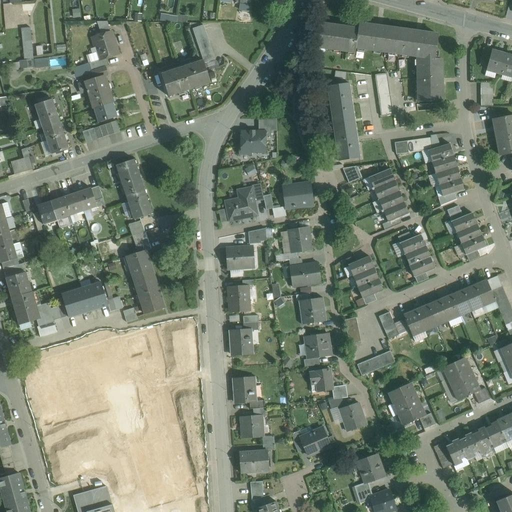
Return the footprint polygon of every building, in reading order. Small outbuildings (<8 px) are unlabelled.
[(109,28),(107,20),(96,22),(98,30),(109,28)] [(357,48),(359,29),(319,23),(315,47),(356,53),(357,48)] [(399,30),(359,24),(359,29),(357,48),(396,54),(399,30)] [(215,59),(204,25),(193,29),(203,60),(204,63),(215,59)] [(48,57),(34,58),(31,26),(22,27),(25,60),(16,61),(17,68),(49,65),(48,57)] [(438,35),(399,30),(396,54),(418,57),(435,59),(438,35)] [(111,32),(98,36),(99,38),(97,41),(95,41),(97,47),(96,50),(97,53),(99,54),(101,60),(107,58),(118,55),(111,32)] [(483,48),(480,60),(486,62),(489,50),(483,48)] [(505,54),(492,51),(486,70),(499,74),(505,54)] [(511,56),(505,54),(499,74),(511,77),(511,56)] [(441,60),(435,59),(418,57),(418,102),(442,102),(441,60)] [(101,60),(89,63),(92,71),(105,67),(109,66),(107,58),(101,60)] [(203,60),(162,74),(169,97),(179,93),(180,96),(185,94),(185,92),(195,88),(196,90),(202,88),(201,86),(211,83),(204,63),(203,60)] [(105,67),(92,71),(94,79),(105,76),(108,75),(105,67)] [(376,74),(381,115),(393,113),(388,72),(376,74)] [(94,79),(86,82),(79,84),(81,93),(89,91),(90,95),(109,89),(105,76),(94,79)] [(349,83),(328,86),(333,124),(355,120),(349,83)] [(109,89),(90,95),(94,109),(113,103),(109,89)] [(35,105),(39,117),(56,111),(52,99),(35,105)] [(113,103),(94,109),(98,123),(118,117),(113,103)] [(39,117),(43,128),(60,122),(56,111),(39,117)] [(511,116),(493,120),(495,132),(511,129),(511,116)] [(277,119),(259,119),(259,131),(266,131),(266,136),(271,136),(271,131),(277,131),(277,119)] [(355,120),(333,124),(339,161),(361,158),(355,120)] [(120,132),(116,121),(111,123),(115,134),(120,132)] [(60,122),(43,128),(47,141),(64,135),(60,122)] [(115,134),(111,123),(105,124),(109,135),(115,134)] [(105,124),(100,126),(103,137),(109,135),(105,124)] [(103,137),(100,126),(94,128),(98,139),(103,137)] [(94,128),(88,130),(92,141),(98,139),(94,128)] [(511,129),(495,132),(497,144),(511,141),(511,129)] [(92,141),(88,130),(83,132),(86,143),(92,141)] [(266,136),(266,131),(259,131),(241,131),(241,147),(239,147),(239,155),(252,155),(252,153),(266,153),(266,136)] [(64,135),(47,141),(52,154),(69,149),(64,135)] [(407,141),(395,143),(396,155),(408,153),(407,141)] [(511,141),(497,144),(499,155),(511,152),(511,141)] [(432,149),(429,150),(432,162),(453,155),(450,144),(432,149)] [(453,155),(432,162),(436,173),(457,167),(453,155)] [(22,159),(17,161),(20,173),(26,171),(22,159)] [(134,159),(116,166),(128,202),(147,196),(134,159)] [(17,161),(11,162),(14,175),(20,173),(17,161)] [(249,176),(257,172),(253,164),(245,168),(249,176)] [(357,166),(343,168),(346,177),(359,172),(357,166)] [(457,167),(436,173),(439,185),(460,178),(457,167)] [(390,169),(369,177),(374,188),(370,189),(371,190),(395,180),(390,169)] [(362,177),(359,172),(346,177),(349,183),(362,177)] [(460,178),(439,185),(443,196),(443,197),(454,193),(464,190),(460,178)] [(395,180),(371,190),(371,191),(374,190),(379,200),(400,191),(395,180)] [(309,185),(286,188),(288,207),(293,206),(293,207),(296,207),(296,206),(311,204),(309,185)] [(103,198),(99,186),(91,188),(95,201),(103,198)] [(261,186),(252,188),(255,202),(264,200),(263,196),(261,186)] [(91,188),(77,193),(84,212),(97,207),(95,201),(91,188)] [(242,199),(236,200),(226,202),(230,221),(257,215),(255,202),(252,188),(240,190),(242,199)] [(400,191),(379,200),(378,200),(383,210),(379,211),(380,212),(404,202),(400,191)] [(77,193),(64,197),(71,216),(84,212),(77,193)] [(454,193),(443,197),(443,196),(438,198),(441,205),(456,199),(454,193)] [(271,195),(263,196),(264,200),(266,210),(273,208),(271,195)] [(147,196),(128,202),(134,220),(152,214),(147,196)] [(64,197),(51,202),(57,220),(71,216),(64,197)] [(28,199),(22,201),(26,212),(32,210),(28,199)] [(51,202),(37,206),(39,212),(43,225),(57,220),(51,202)] [(404,202),(380,212),(380,213),(384,212),(388,222),(399,218),(409,213),(404,202)] [(458,206),(447,210),(449,215),(460,211),(458,206)] [(460,211),(449,215),(452,221),(463,217),(460,211)] [(39,212),(33,214),(37,227),(43,225),(39,212)] [(452,221),(457,233),(477,224),(472,213),(463,217),(452,221)] [(6,218),(0,219),(0,234),(10,232),(6,218)] [(399,218),(388,222),(382,224),(385,230),(401,223),(399,218)] [(141,221),(129,225),(133,237),(145,233),(141,221)] [(477,224),(457,233),(461,244),(482,235),(477,224)] [(309,227),(288,230),(288,231),(281,232),(284,254),(298,252),(312,250),(309,227)] [(266,228),(248,232),(249,238),(249,244),(261,243),(261,242),(267,240),(266,228)] [(10,232),(0,234),(0,248),(13,245),(13,244),(10,232)] [(409,232),(398,237),(400,243),(411,238),(409,232)] [(145,233),(133,237),(138,253),(146,251),(151,250),(145,233)] [(400,243),(405,254),(425,246),(421,234),(411,238),(400,243)] [(482,235),(461,244),(466,255),(467,255),(478,251),(486,247),(482,235)] [(13,245),(0,248),(0,258),(1,263),(2,263),(13,260),(17,259),(16,253),(22,251),(20,243),(13,244),(13,245)] [(425,246),(405,254),(410,266),(430,257),(425,246)] [(251,247),(228,248),(230,269),(253,267),(251,247)] [(138,253),(126,257),(133,276),(152,270),(146,251),(138,253)] [(478,251),(467,255),(469,261),(480,257),(478,251)] [(298,252),(284,254),(285,260),(289,260),(299,258),(298,252)] [(369,256),(349,265),(353,276),(374,268),(369,256)] [(430,257),(410,266),(415,277),(426,273),(435,269),(430,257)] [(299,258),(289,260),(290,267),(302,265),(301,258),(299,258)] [(13,260),(2,263),(3,269),(14,266),(13,260)] [(302,265),(290,267),(293,287),(320,283),(317,263),(302,265)] [(14,266),(3,269),(5,276),(16,272),(15,266),(14,266)] [(374,268),(353,276),(358,287),(378,279),(374,268)] [(152,270),(133,276),(145,314),(164,308),(152,270)] [(27,272),(6,278),(11,298),(33,292),(27,272)] [(426,273),(415,277),(417,283),(428,279),(426,273)] [(498,276),(487,280),(489,286),(500,281),(498,276)] [(378,279),(358,287),(363,299),(383,290),(378,279)] [(489,286),(487,280),(475,285),(483,306),(495,301),(494,297),(492,291),(489,286)] [(101,281),(62,294),(65,304),(69,316),(70,318),(109,306),(107,300),(101,281)] [(500,281),(489,286),(492,291),(502,287),(500,281)] [(483,306),(475,285),(463,290),(471,311),(483,306)] [(243,286),(228,287),(229,312),(250,311),(248,286),(243,286)] [(502,287),(492,291),(494,297),(505,292),(502,287)] [(463,290),(451,295),(460,316),(471,311),(463,290)] [(33,292),(11,298),(19,325),(39,319),(41,326),(54,322),(54,320),(51,308),(49,303),(37,306),(33,292)] [(505,292),(494,297),(495,301),(496,303),(507,298),(505,292)] [(460,316),(451,295),(440,300),(448,321),(460,316)] [(274,299),(278,306),(284,302),(280,296),(274,299)] [(310,299),(298,301),(298,302),(301,301),(305,324),(302,324),(302,325),(326,321),(326,320),(325,321),(322,299),(323,299),(322,298),(310,299)] [(507,298),(496,303),(498,308),(509,304),(507,298)] [(113,299),(107,300),(109,306),(111,312),(117,310),(113,299)] [(440,300),(428,305),(436,326),(448,321),(440,300)] [(65,304),(58,306),(61,318),(69,316),(65,304)] [(509,304),(498,308),(501,314),(511,309),(509,304)] [(436,326),(428,305),(416,310),(425,331),(436,326)] [(58,306),(51,308),(54,320),(61,318),(58,306)] [(134,308),(123,311),(126,322),(137,319),(134,308)] [(511,309),(501,314),(503,319),(511,315),(511,309)] [(425,331),(416,310),(404,315),(412,336),(425,331)] [(389,312),(378,316),(381,322),(392,318),(389,312)] [(511,315),(503,319),(505,325),(509,323),(511,322),(511,315)] [(361,341),(356,318),(344,320),(349,344),(361,341)] [(392,318),(381,322),(383,328),(394,323),(392,318)] [(244,323),(243,323),(244,330),(250,329),(250,331),(258,330),(258,322),(244,323)] [(394,323),(383,328),(386,333),(397,329),(394,323)] [(244,330),(231,331),(231,340),(231,347),(232,347),(232,355),(252,354),(250,331),(250,329),(244,330)] [(397,329),(386,333),(389,339),(399,335),(397,329)] [(328,333),(304,337),(306,347),(309,346),(311,359),(318,358),(331,356),(328,333)] [(145,334),(125,340),(130,357),(149,351),(145,334)] [(511,336),(510,337),(503,340),(506,346),(511,343),(511,336)] [(503,340),(495,344),(498,350),(501,348),(506,346),(503,340)] [(511,343),(506,346),(501,348),(506,360),(511,356),(511,343)] [(134,395),(131,386),(119,389),(106,345),(35,366),(48,410),(63,406),(52,368),(90,357),(102,395),(109,393),(132,470),(139,496),(140,498),(160,492),(154,473),(156,473),(154,463),(152,464),(132,396),(134,395)] [(390,351),(385,353),(389,364),(395,362),(390,351)] [(385,353),(379,355),(384,367),(389,364),(385,353)] [(379,355),(374,358),(378,369),(384,367),(379,355)] [(318,358),(311,359),(304,360),(305,367),(319,365),(318,358)] [(374,358),(368,360),(373,371),(378,369),(374,358)] [(465,358),(443,368),(448,379),(470,369),(465,358)] [(368,360),(363,362),(367,373),(373,371),(368,360)] [(363,362),(357,364),(362,376),(367,373),(363,362)] [(330,369),(311,372),(313,385),(317,384),(318,391),(332,389),(333,389),(333,387),(330,369)] [(470,369),(448,379),(453,389),(475,379),(470,369)] [(253,377),(234,379),(235,387),(234,387),(234,394),(235,394),(236,403),(249,402),(255,401),(255,400),(253,377)] [(475,379),(453,389),(458,400),(474,393),(480,391),(480,390),(475,379)] [(410,383),(388,393),(394,404),(416,394),(410,383)] [(344,385),(333,387),(333,389),(332,389),(334,399),(342,398),(345,398),(344,385)] [(491,398),(485,388),(480,390),(480,391),(485,401),(491,398)] [(480,391),(474,393),(479,404),(485,401),(480,391)] [(416,394),(394,404),(398,414),(420,405),(416,394)] [(334,399),(328,400),(331,409),(344,405),(342,398),(334,399)] [(264,400),(255,400),(255,401),(249,402),(250,409),(253,409),(265,408),(264,400)] [(359,403),(339,410),(347,432),(366,425),(359,403)] [(420,405),(398,414),(404,426),(419,418),(425,416),(426,416),(425,415),(420,405)] [(0,408),(0,448),(9,446),(10,445),(0,408)] [(265,408),(253,409),(253,416),(262,416),(265,416),(265,408)] [(71,413),(42,421),(60,482),(79,477),(64,426),(74,423),(71,413)] [(431,413),(425,415),(426,416),(425,416),(430,426),(436,424),(431,413)] [(511,438),(511,415),(511,414),(497,421),(505,439),(506,441),(511,438)] [(253,416),(241,417),(243,437),(263,436),(262,416),(253,416)] [(430,426),(425,416),(419,418),(424,429),(430,426)] [(505,439),(497,421),(491,424),(492,426),(485,428),(485,429),(492,445),(494,448),(502,445),(500,441),(505,439)] [(492,445),(485,429),(485,428),(484,427),(478,430),(479,431),(472,434),(479,451),(481,454),(489,451),(487,447),(492,445)] [(306,449),(309,456),(330,446),(322,428),(303,436),(301,437),(306,449)] [(301,437),(303,436),(300,431),(293,433),(294,443),(298,452),(306,449),(301,437)] [(471,432),(465,435),(466,437),(459,440),(466,457),(468,460),(476,457),(474,453),(479,451),(472,434),(471,432)] [(264,448),(274,448),(274,435),(263,435),(264,448)] [(459,438),(452,441),(453,443),(446,446),(455,466),(463,462),(461,459),(466,457),(459,440),(459,438)] [(444,442),(433,447),(436,452),(446,448),(444,442)] [(9,446),(0,448),(0,456),(6,477),(16,474),(9,446)] [(446,448),(436,452),(438,458),(449,453),(446,448)] [(267,450),(242,452),(243,470),(269,468),(267,450)] [(449,453),(438,458),(441,463),(451,459),(449,453)] [(193,454),(177,459),(180,468),(195,463),(193,454)] [(377,456),(358,462),(365,483),(365,484),(368,483),(385,477),(377,456)] [(451,459),(441,463),(443,469),(453,464),(451,459)] [(130,479),(106,487),(111,504),(112,504),(139,496),(132,470),(128,471),(130,479)] [(6,477),(0,478),(0,483),(8,511),(29,511),(18,473),(16,474),(6,477)] [(365,483),(355,487),(357,493),(370,489),(368,483),(365,484),(365,483)] [(106,487),(73,497),(77,511),(114,511),(112,504),(111,504),(106,487)] [(357,493),(359,501),(370,497),(370,496),(373,495),(370,489),(357,493)] [(373,495),(370,496),(370,497),(375,511),(389,511),(396,510),(389,490),(373,495)] [(511,511),(511,495),(496,501),(500,511),(511,511)] [(264,499),(250,504),(252,510),(256,508),(266,505),(264,499)] [(266,505),(256,508),(257,511),(279,511),(276,501),(266,505)]
